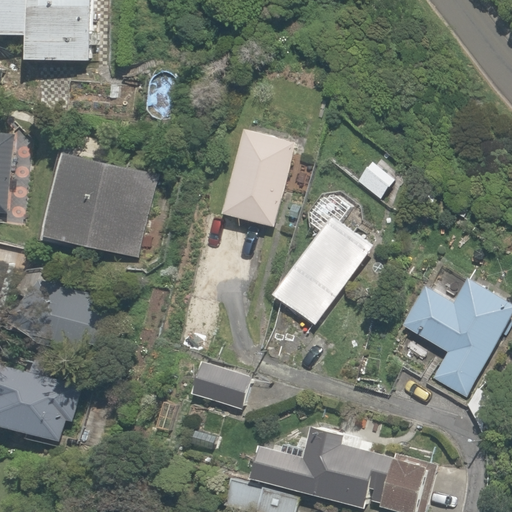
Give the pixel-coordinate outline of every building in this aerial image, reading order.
[(96,87),(114,88),(119,9),(92,7),(92,0),(0,0),(0,28),(22,30),(21,55),(98,59),(96,87)] [(276,226),(296,137),(240,124),(220,213),(276,226)] [(0,207),(10,208),(14,131),(0,130),(0,207)] [(141,257),(161,173),(57,149),(37,233),(141,257)] [(318,228),(274,295),(319,325),(374,243),(355,230),(366,215),(326,188),(305,220),(318,228)] [(511,308),(511,293),(472,274),(460,298),(429,282),(406,328),(450,349),(436,378),(470,394),(511,308)] [(31,338),(86,355),(103,299),(31,277),(23,303),(40,308),(31,338)] [(252,372),(197,357),(188,392),(242,407),(252,372)] [(0,396),(0,421),(57,437),(63,416),(72,418),(76,402),(67,399),(74,377),(16,361),(6,398),(0,396)] [(423,511),(434,470),(388,458),(346,447),(349,436),(312,427),(304,457),(259,446),(251,477),(389,511),(423,511)] [(301,496),(231,476),(223,504),(251,511),(296,511),(298,506),(301,496)]
